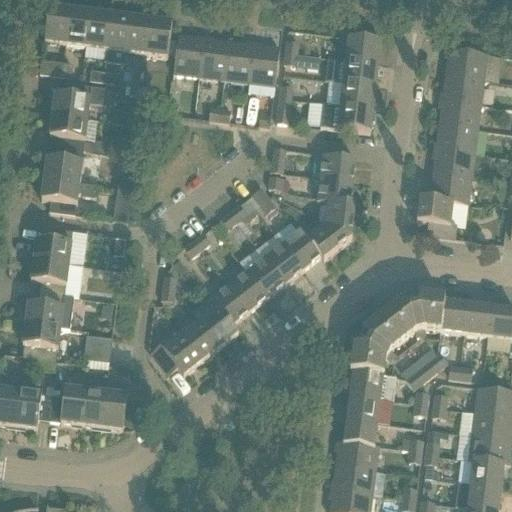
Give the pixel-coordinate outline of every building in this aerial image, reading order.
[(65,50),(70,15),(49,12),(44,47),(65,50)] [(85,53),(90,17),(70,15),(65,50),(85,53)] [(106,55),(110,20),(90,17),(85,53),(105,55),(106,55)] [(126,58),(130,23),(110,20),(106,55),(105,55),(103,67),(123,70),(125,58),(126,58)] [(146,61),(151,25),(130,23),(126,58),(146,61)] [(172,28),(151,25),(146,61),(167,63),(172,28)] [(198,84),(203,44),(178,41),(173,80),(198,84)] [(378,70),(381,47),(348,43),(345,66),(378,70)] [(224,87),(229,48),(203,44),(198,84),(224,87)] [(296,60),(298,48),(286,47),(285,59),(296,60)] [(249,90),(254,51),(229,48),(224,87),(249,90)] [(279,54),(254,51),(249,90),(274,93),(279,54)] [(484,85),(487,60),(448,55),(445,80),(484,85)] [(295,72),(296,60),(285,59),(283,71),(295,72)] [(375,93),(378,70),(345,66),(326,64),(324,87),(342,89),(375,93)] [(61,83),(62,70),(42,67),(40,80),(61,83)] [(70,84),(72,71),(62,70),(61,83),(70,84)] [(101,88),(103,79),(91,77),(90,87),(101,88)] [(113,89),(114,80),(103,79),(101,88),(113,89)] [(481,110),(484,86),(484,85),(445,80),(442,105),(481,110)] [(106,112),(108,95),(66,89),(64,100),(54,99),(52,120),(87,125),(89,110),(106,112)] [(373,115),(375,93),(342,89),(340,111),(373,115)] [(141,102),(142,92),(131,91),(129,100),(141,102)] [(152,103),(153,94),(142,92),(141,102),(152,103)] [(291,105),(292,93),(281,92),(279,104),(291,105)] [(289,117),(291,105),(279,104),(277,116),(276,128),(287,130),(289,117)] [(478,135),(481,110),(442,105),(439,130),(478,135)] [(176,122),(178,110),(167,109),(166,120),(176,122)] [(370,139),(373,115),(340,111),(322,109),(320,133),(370,139)] [(218,127),(220,115),(210,114),(208,126),(218,127)] [(229,128),(230,117),(220,115),(218,127),(229,128)] [(82,157),(84,147),(84,146),(87,125),(52,120),(49,141),(51,142),(49,152),(82,157)] [(260,121),(258,132),(269,133),(271,122),(260,121)] [(474,160),(478,135),(439,130),(435,155),(474,160)] [(81,168),(82,157),(49,152),(48,163),(46,163),(43,184),(79,189),(82,168),(81,168)] [(283,168),(285,155),(273,154),(272,167),(283,168)] [(471,185),(474,160),(435,155),(432,180),(471,185)] [(322,161),(319,180),(319,184),(352,188),(355,165),(322,161)] [(282,179),(283,168),(272,167),(271,178),(282,179)] [(468,211),(471,185),(432,180),(429,205),(429,206),(452,209),(468,211)] [(281,184),(270,183),(268,194),(280,196),(281,184)] [(96,191),(79,189),(43,184),(41,205),(51,206),(49,217),(74,221),(75,210),(76,210),(77,199),(82,200),(81,202),(95,204),(96,191)] [(350,210),(352,188),(319,184),(316,208),(327,209),(327,208),(350,210)] [(131,225),(132,193),(119,192),(118,225),(131,225)] [(261,194),(252,201),(259,210),(268,203),(261,194)] [(266,220),(275,213),(268,203),(259,210),(266,220)] [(246,220),(255,213),(248,204),(228,219),(235,229),(245,240),(250,236),(240,225),(246,220)] [(449,232),(452,209),(429,206),(429,205),(419,204),(416,228),(428,229),(426,241),(455,245),(457,232),(449,232)] [(354,211),(350,210),(327,208),(327,209),(325,231),(324,231),(351,245),(354,211)] [(235,229),(228,219),(220,226),(227,235),(235,229)] [(323,266),(351,245),(324,231),(308,244),(307,244),(321,262),(323,266)] [(71,249),(70,249),(72,238),(47,235),(46,246),(36,245),(33,266),(68,270),(71,249)] [(307,244),(308,244),(301,235),(283,250),(303,276),(321,262),(307,244)] [(210,248),(203,239),(193,246),(200,256),(210,248)] [(200,256),(193,246),(184,254),(191,263),(200,256)] [(303,276),(283,250),(265,263),(285,290),(303,276)] [(285,290),(265,263),(246,277),(267,303),(285,290)] [(66,291),(68,270),(33,266),(30,286),(40,288),(39,299),(64,302),(65,291),(66,291)] [(267,303),(246,277),(228,291),(249,317),(267,303)] [(176,284),(164,282),(163,294),(174,296),(176,284)] [(249,317),(228,291),(210,306),(216,314),(217,314),(231,331),(249,317)] [(173,308),(174,296),(163,294),(161,306),(173,308)] [(68,335),(72,303),(39,299),(38,310),(27,308),(25,329),(60,334),(68,335)] [(444,306),(445,304),(419,300),(417,312),(408,314),(401,305),(362,336),(369,345),(365,353),(353,352),(349,378),(352,378),(352,377),(383,381),(385,365),(389,368),(394,359),(390,357),(414,337),(415,341),(425,339),(424,335),(440,337),(444,306)] [(468,309),(444,306),(440,337),(464,340),(468,309)] [(488,343),(492,312),(468,309),(464,340),(488,343)] [(511,314),(492,312),(488,343),(511,346),(511,345),(511,314)] [(238,339),(231,331),(217,314),(216,314),(199,328),(219,354),(238,339)] [(219,354),(199,328),(181,341),(202,368),(219,354)] [(57,355),(60,334),(25,329),(22,350),(24,351),(23,362),(31,363),(55,366),(57,355)] [(202,368),(181,341),(175,333),(167,340),(173,347),(163,355),(160,351),(150,359),(167,382),(177,375),(183,382),(202,368)] [(110,356),(111,345),(91,342),(87,341),(85,353),(110,356)] [(108,367),(110,356),(85,353),(84,364),(107,367),(108,367)] [(430,382),(447,369),(440,359),(423,373),(430,382)] [(54,377),(55,366),(31,363),(29,374),(54,377)] [(459,385),(461,373),(449,372),(448,384),(459,385)] [(413,396),(430,382),(423,373),(406,386),(413,396)] [(471,387),(472,375),(461,373),(459,385),(471,387)] [(396,383),(383,381),(352,377),(352,378),(349,401),(380,405),(392,407),(396,383)] [(101,434),(107,387),(107,388),(87,385),(86,396),(81,431),(101,434)] [(128,391),(108,388),(107,388),(107,387),(101,434),(122,436),(128,391)] [(52,402),(49,426),(60,428),(81,431),(86,396),(64,393),(63,403),(52,402)] [(0,430),(16,432),(20,397),(0,394),(0,430)] [(511,422),(511,398),(477,394),(474,418),(511,422)] [(49,426),(52,402),(41,400),(20,397),(16,432),(37,435),(38,425),(49,426)] [(427,411),(429,400),(416,398),(415,409),(427,411)] [(446,413),(447,402),(435,400),(433,412),(446,413)] [(346,425),(376,429),(380,405),(349,401),(346,425)] [(426,422),(427,411),(415,409),(415,410),(414,420),(413,421),(426,422)] [(444,424),(446,413),(433,412),(432,423),(444,424)] [(511,447),(511,440),(511,422),(474,418),(471,442),(511,447)] [(373,452),(376,429),(346,425),(343,448),(373,452)] [(438,460),(439,449),(440,444),(448,445),(448,439),(428,437),(426,459),(438,460)] [(508,472),(511,447),(471,442),(468,467),(473,467),(504,470),(503,471),(508,472)] [(421,458),(423,447),(410,445),(409,457),(421,458)] [(373,452),(343,448),(338,448),(335,472),(375,477),(378,453),(373,452)] [(420,469),(421,458),(409,457),(407,468),(420,469)] [(436,471),(438,460),(426,459),(424,470),(436,471)] [(501,494),(503,471),(504,470),(473,467),(470,490),(501,494)] [(372,501),(375,477),(335,472),(332,496),(372,501)] [(498,511),(501,494),(470,490),(470,492),(457,490),(453,511),(498,511)] [(415,506),(417,495),(404,493),(403,505),(415,506)] [(370,511),(372,501),(332,496),(329,511),(370,511)]
